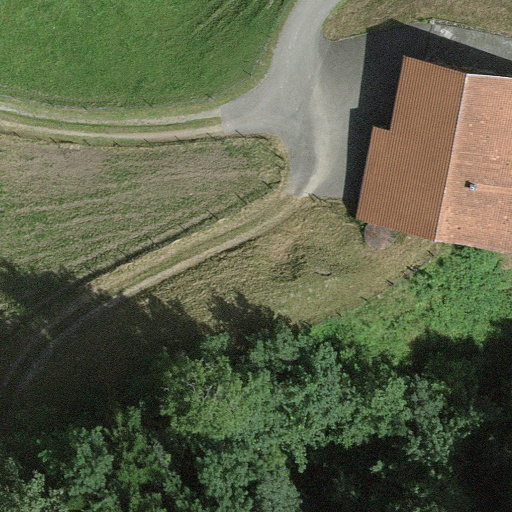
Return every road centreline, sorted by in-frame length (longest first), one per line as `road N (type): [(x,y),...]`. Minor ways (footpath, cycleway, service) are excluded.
road 1 (track): [(0,398),(70,314),(280,212),(311,173),(306,61),(331,0)]
road 2 (track): [(0,118),(94,132),(208,127),(307,91)]
